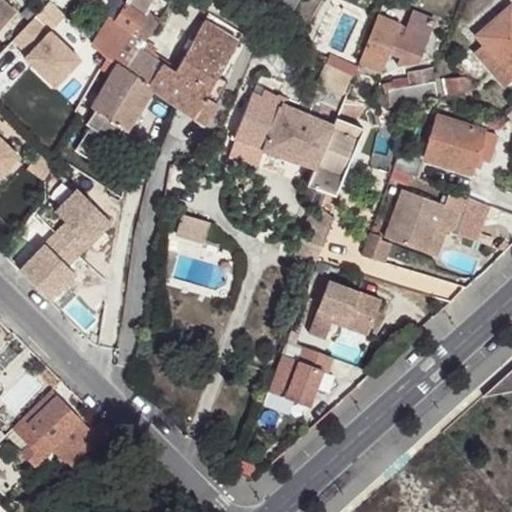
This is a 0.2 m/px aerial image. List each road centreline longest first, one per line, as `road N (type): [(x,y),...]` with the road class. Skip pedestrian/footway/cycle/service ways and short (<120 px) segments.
road 1 (residential): [(511,292),(272,511)]
road 2 (residential): [(0,290),(219,511)]
road 3 (unknown): [(108,399),(132,191),(141,155),(167,114)]
road 4 (unknown): [(178,470),(268,262)]
